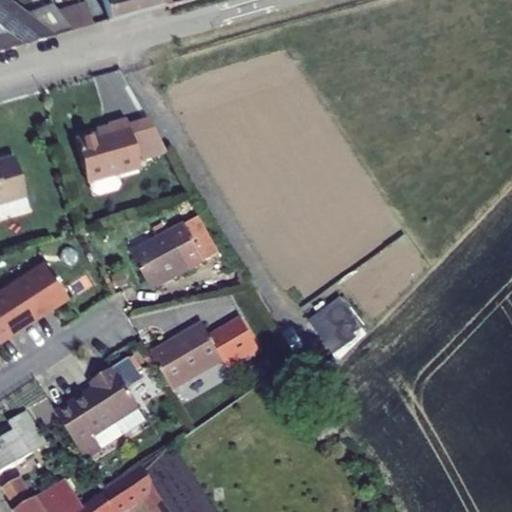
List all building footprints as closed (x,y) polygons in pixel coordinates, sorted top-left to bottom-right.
[(2,0),(0,0),(0,47),(64,29),(52,11),(46,2),(19,12),(2,0)] [(94,0),(99,19),(156,3),(155,0),(94,0)] [(81,3),(52,11),(64,29),(87,22),(81,3)] [(118,131),(85,139),(96,180),(151,164),(148,156),(170,149),(153,120),(140,125),(138,118),(117,123),(118,131)] [(0,221),(44,210),(40,194),(36,195),(25,155),(0,161),(0,221)] [(196,225),(139,255),(160,293),(217,262),(196,225)] [(0,339),(4,346),(48,319),(44,313),(73,296),(53,263),(0,295),(0,339)] [(73,296),(44,313),(48,319),(75,302),(73,296)] [(261,357),(244,326),(213,343),(205,329),(154,357),(172,390),(223,362),(230,374),(261,357)] [(100,392),(61,417),(84,453),(147,413),(134,393),(144,387),(130,365),(97,386),(100,392)] [(0,481),(54,449),(35,417),(0,438),(0,481)] [(214,511),(174,449),(132,478),(147,499),(155,511),(214,511)] [(128,511),(147,499),(132,478),(88,507),(70,481),(38,505),(29,511),(128,511)] [(29,511),(38,505),(25,484),(8,495),(18,511),(29,511)]
